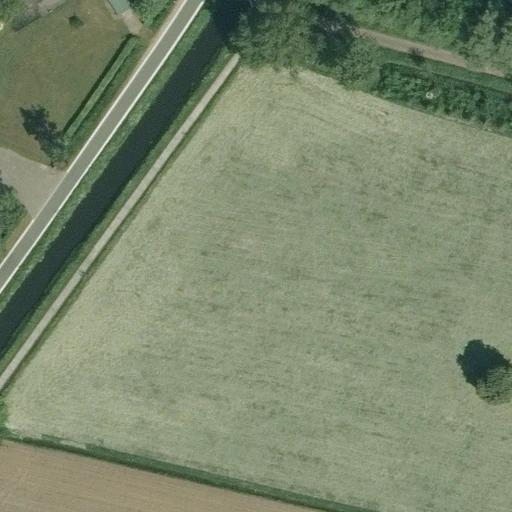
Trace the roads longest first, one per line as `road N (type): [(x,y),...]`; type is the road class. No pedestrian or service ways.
road 1 (unclassified): [(0,262),(183,0)]
road 2 (unclassified): [(511,73),(274,6)]
